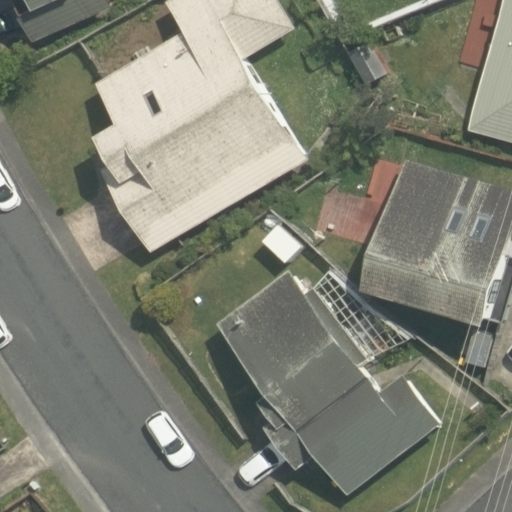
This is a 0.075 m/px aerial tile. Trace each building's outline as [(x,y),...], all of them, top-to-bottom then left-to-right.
[(28,0),(47,40),(119,7),(115,0),(28,0)] [(128,162),(112,171),(163,256),(324,160),(266,57),(314,29),(294,0),(189,0),(183,4),(200,31),(110,83),(136,123),(113,137),(128,162)] [(511,21),(481,129),(511,138),(511,21)] [(383,290),(508,325),(510,320),(511,320),(511,181),(421,156),(383,290)] [(332,457),(360,496),(457,423),(416,372),(390,381),(378,362),(382,359),(327,288),(323,292),(304,269),(231,322),(287,392),(274,403),(289,420),(278,429),(312,471),(332,457)]
